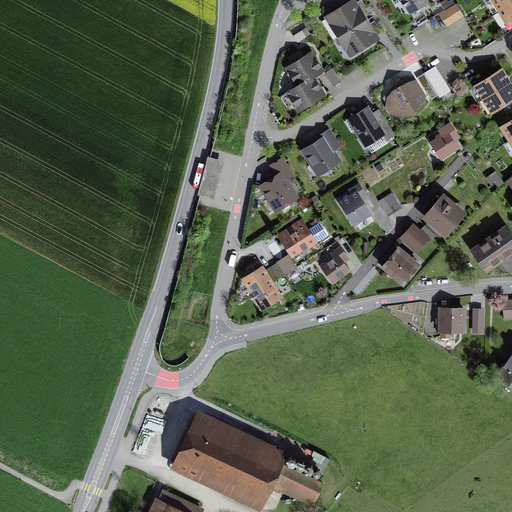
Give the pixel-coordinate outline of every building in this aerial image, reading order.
[(328,16),(339,35),(365,19),(362,15),(368,11),(361,0),(360,0),(355,4),(353,0),(328,16)] [(392,0),(395,4),(402,0),(407,8),(420,0),(392,0)] [(511,1),(511,0),(493,0),(500,10),(511,1)] [(511,19),(511,1),(500,10),(500,11),(494,14),(501,25),(507,21),(507,22),(511,19)] [(456,4),(440,15),(446,24),(462,14),(456,4)] [(368,24),(365,19),(339,35),(351,54),(377,39),(376,36),(382,33),(374,20),(368,24)] [(298,85),(312,77),(322,71),(311,53),(287,67),(298,85)] [(335,65),(327,68),(332,82),(339,80),(335,65)] [(424,73),(438,95),(439,97),(441,96),(444,100),(453,94),(435,67),(424,73)] [(476,85),(484,98),(510,82),(501,69),(476,85)] [(438,95),(424,73),(417,78),(431,99),(438,95)] [(312,77),(298,85),(288,92),(299,110),(324,95),(312,77)] [(397,86),(392,89),(387,95),(399,113),(400,114),(401,113),(407,112),(413,108),(415,107),(422,97),(423,96),(423,95),(415,83),(414,83),(413,82),(404,86),(399,89),(397,86)] [(511,98),(511,86),(510,82),(484,98),(492,111),(511,98)] [(350,118),(345,121),(352,131),(356,129),(366,145),(386,133),(389,138),(395,135),(378,109),(370,114),(367,108),(349,118),(350,118)] [(511,119),(501,126),(510,139),(511,137),(511,119)] [(438,138),(431,142),(441,158),(458,147),(449,134),(454,131),(450,123),(439,130),(441,133),(437,136),(438,138)] [(320,140),(304,150),(319,173),(338,161),(333,154),(334,150),(340,146),(329,129),(317,136),(320,140)] [(278,176),(262,186),(276,209),(295,197),(291,190),(292,186),(288,185),(285,180),(293,175),(282,157),(270,164),(278,176)] [(495,171),(487,177),(491,183),(494,181),(498,186),(503,182),(495,171)] [(340,202),(354,224),(371,213),(360,195),(365,192),(359,183),(349,190),(352,195),(340,202)] [(392,193),(379,201),(387,214),(400,206),(392,193)] [(445,231),(461,213),(443,198),(428,216),(445,231)] [(288,236),(282,240),(292,256),(308,246),(308,247),(328,234),(320,222),(308,230),(302,220),(285,231),(288,236)] [(430,220),(425,225),(435,235),(439,238),(444,233),(430,220)] [(428,242),(435,235),(425,225),(418,233),(411,226),(403,234),(419,249),(427,241),(428,242)] [(511,233),(507,227),(472,251),(485,270),(511,251),(511,233)] [(401,248),(396,243),(380,261),(403,280),(416,265),(399,250),(401,248)] [(333,259),(322,267),(333,282),(349,270),(341,259),(346,255),(340,247),(330,254),(333,259)] [(288,254),(277,262),(285,274),(296,267),(288,254)] [(250,275),(244,279),(262,307),(280,295),(262,267),(256,271),(254,268),(248,271),(250,275)] [(511,300),(503,302),(504,318),(511,316),(511,300)] [(464,308),(440,308),(440,330),(441,330),(441,336),(453,336),(453,330),(463,330),(464,308)] [(483,330),(483,310),(474,310),(473,330),(483,330)] [(511,353),(498,374),(511,384),(511,353)] [(273,479),(281,462),(246,445),(250,437),(242,433),(238,441),(198,422),(180,458),(264,497),(273,479)] [(281,462),(273,479),(313,498),(321,481),(281,462)] [(198,511),(200,509),(165,492),(155,511),(198,511)]
